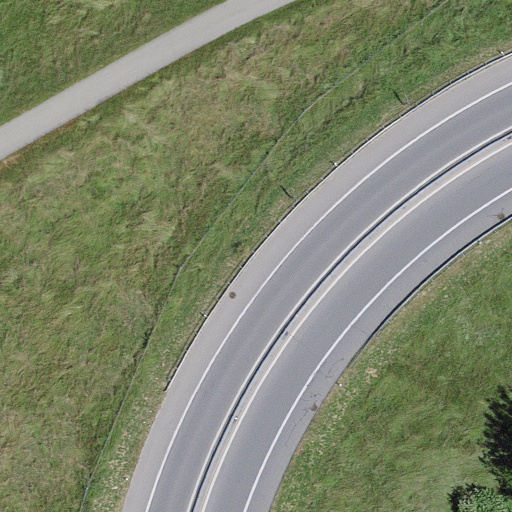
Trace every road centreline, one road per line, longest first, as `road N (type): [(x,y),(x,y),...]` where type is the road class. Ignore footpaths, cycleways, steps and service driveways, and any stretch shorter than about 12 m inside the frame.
road 1 (motorway): [(511,102),(406,167),(298,270),(215,392),(165,511)]
road 2 (motorway): [(226,511),(266,419),(353,296),(432,221),(511,169)]
